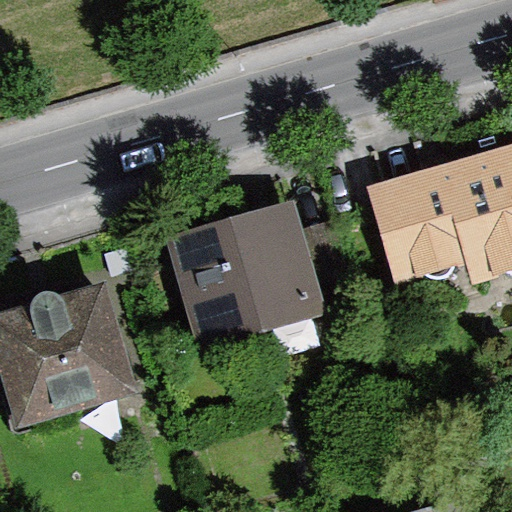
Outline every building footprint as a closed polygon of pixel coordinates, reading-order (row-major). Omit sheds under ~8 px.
[(511,263),(511,133),(366,176),(396,279),(465,258),(470,276),(511,263)] [(293,189),(163,228),(199,344),(328,305),(319,276),(303,224),(293,189)] [(334,214),(303,224),(319,276),(350,266),(334,214)] [(30,291),(0,299),(0,380),(5,379),(17,416),(137,380),(103,269),(61,282),(56,278),(49,277),(41,278),(35,282),(30,289),(30,291)] [(439,511),(435,495),(380,511),(439,511)]
